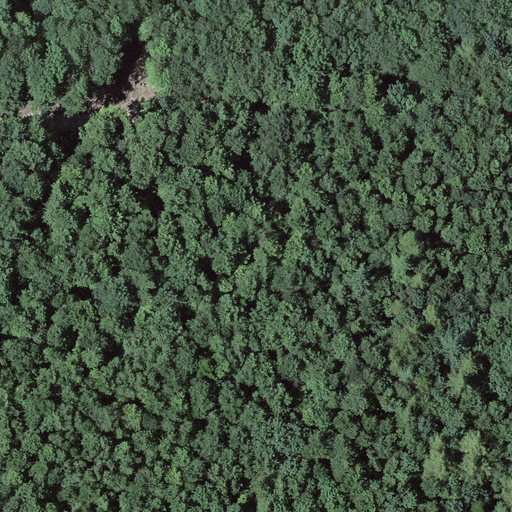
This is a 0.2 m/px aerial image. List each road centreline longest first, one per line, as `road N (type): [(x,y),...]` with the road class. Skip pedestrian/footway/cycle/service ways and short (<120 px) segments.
road 1 (track): [(387,90),(222,117),(0,122)]
road 2 (track): [(511,40),(387,90)]
